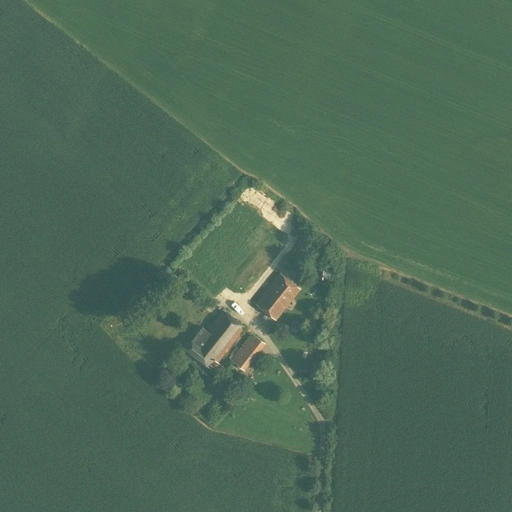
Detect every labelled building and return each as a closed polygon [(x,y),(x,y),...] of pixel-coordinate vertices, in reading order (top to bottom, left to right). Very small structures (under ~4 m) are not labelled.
[(212,282),(218,274),(242,293),(287,236),(246,203),(194,268),(212,282)] [(253,305),(274,322),(300,288),(280,271),(253,305)] [(167,280),(169,283),(172,286),(179,280),(175,274),(167,280)] [(223,310),(207,331),(202,327),(185,349),(212,369),(245,327),(223,310)] [(244,370),(265,343),(251,332),(230,359),(244,370)]
